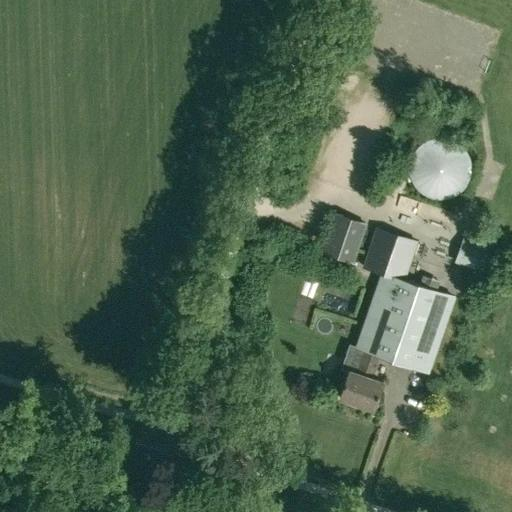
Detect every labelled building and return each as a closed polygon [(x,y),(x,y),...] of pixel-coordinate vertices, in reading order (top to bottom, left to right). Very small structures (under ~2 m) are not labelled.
[(412,155),(408,166),(409,174),(411,182),(417,191),(426,197),(435,201),(446,200),(457,196),(466,188),(469,180),(471,171),(471,164),(469,157),(465,150),(459,145),(453,141),(445,139),(435,138),(426,141),(419,146),(412,155)] [(323,252),(353,262),(366,225),(336,214),(323,252)] [(270,238),(273,229),(267,227),(264,236),(270,238)] [(460,263),(476,268),(484,244),(468,239),(460,263)] [(453,297),(383,273),(357,348),(363,351),(355,373),(349,371),(339,398),(373,410),(383,382),(372,379),(380,356),(427,372),(453,297)]
